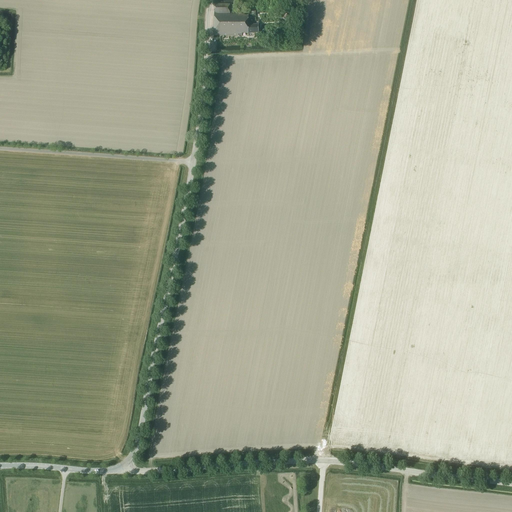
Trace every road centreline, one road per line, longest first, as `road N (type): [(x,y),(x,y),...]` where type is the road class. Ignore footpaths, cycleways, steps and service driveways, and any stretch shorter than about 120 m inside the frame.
road 1 (tertiary): [(116,469),(140,431),(192,162),(210,0)]
road 2 (tertiary): [(116,469),(317,459),(511,483)]
